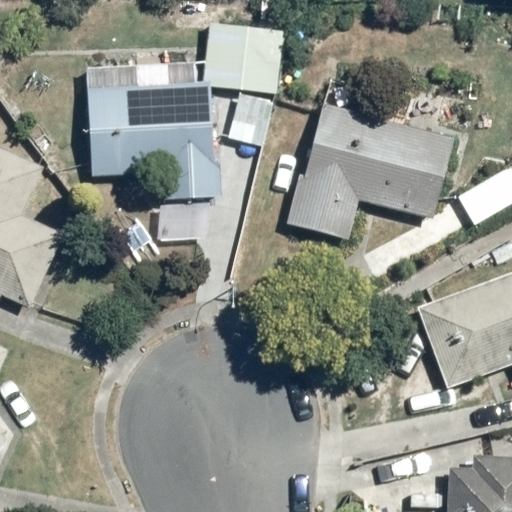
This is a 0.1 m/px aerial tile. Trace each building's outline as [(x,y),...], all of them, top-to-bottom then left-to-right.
[(209,61),(85,67),(90,177),(163,171),(164,200),(221,194),(209,61)] [(455,134),(325,101),(289,222),(350,239),(360,201),(436,219),(455,134)] [(45,163),(0,147),(0,292),(33,308),(65,233),(24,213),(45,163)] [(511,270),(419,301),(450,388),(511,367),(511,270)] [(0,369),(9,350),(0,346),(0,447),(7,431),(0,427),(0,369)] [(511,511),(511,456),(473,456),(472,469),(450,466),(449,511),(511,511)]
